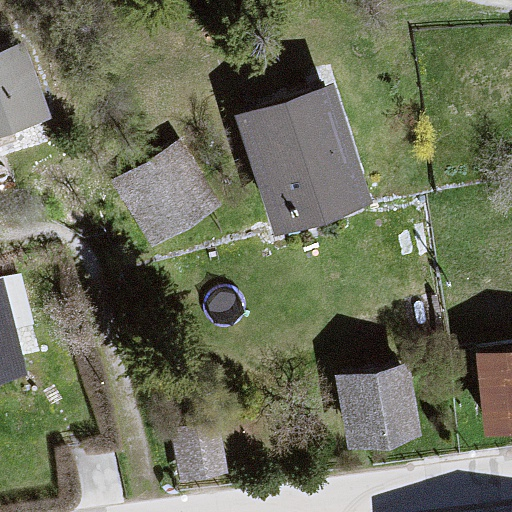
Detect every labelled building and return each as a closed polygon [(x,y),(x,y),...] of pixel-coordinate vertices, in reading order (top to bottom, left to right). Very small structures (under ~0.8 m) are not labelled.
[(19,34),(0,40),(0,128),(46,113),(19,34)] [(266,228),(363,198),(324,76),(227,106),(266,228)] [(171,139),(105,180),(148,247),(213,206),(171,139)] [(0,377),(22,373),(0,284),(0,377)] [(511,338),(465,344),(476,435),(511,430),(511,338)] [(402,355),(326,367),(338,448),(414,436),(402,355)]
